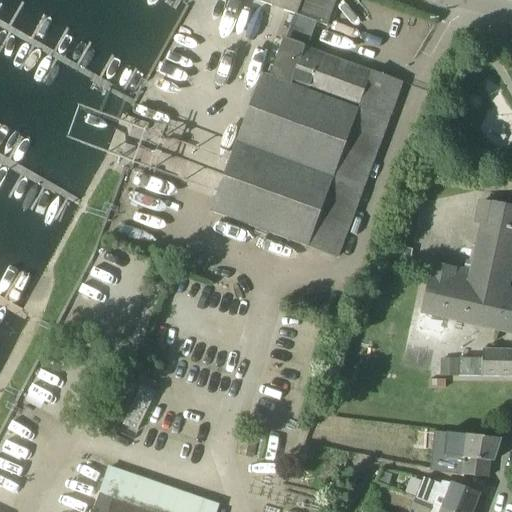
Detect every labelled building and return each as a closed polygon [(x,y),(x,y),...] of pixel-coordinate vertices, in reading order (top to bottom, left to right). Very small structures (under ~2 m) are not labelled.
[(253,0),(295,15),(312,21),(327,27),(337,0),(253,0)] [(291,26),(285,41),(303,47),(309,32),(312,21),(295,15),(291,26)] [(303,47),(285,41),(272,78),(263,75),(214,212),(338,257),(402,84),(303,47)] [(511,209),(483,203),(481,202),(476,223),(482,224),(480,236),(478,235),(478,237),(479,238),(477,248),(473,247),(469,261),(474,262),(471,273),(434,265),(431,276),(423,312),(511,332),(511,282),(508,281),(511,270),(511,269),(511,268),(511,265),(511,209)] [(511,350),(483,350),(483,359),(459,359),(459,377),(511,377),(511,350)] [(440,377),(459,377),(459,359),(440,359),(440,377)] [(157,391),(141,384),(123,421),(139,429),(157,391)] [(501,439),(449,434),(434,432),(432,445),(440,446),(437,472),(468,476),(488,478),(490,461),(494,462),(501,439)] [(257,436),(244,433),(239,455),(253,458),(257,436)] [(95,482),(103,465),(84,456),(76,473),(95,482)] [(127,476),(109,469),(93,511),(147,511),(119,502),(127,476)] [(127,476),(119,502),(147,511),(216,511),(220,502),(127,476)] [(451,489),(441,485),(424,478),(421,488),(416,499),(433,506),(442,509),(449,511),(472,511),(479,494),(452,484),(451,489)] [(420,511),(449,511),(442,509),(433,506),(416,499),(412,509),(420,511)]
